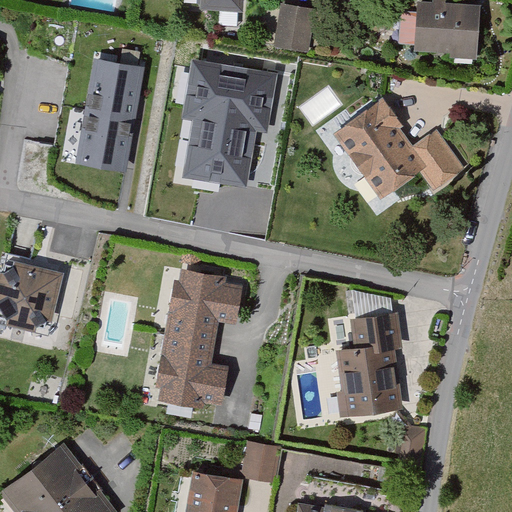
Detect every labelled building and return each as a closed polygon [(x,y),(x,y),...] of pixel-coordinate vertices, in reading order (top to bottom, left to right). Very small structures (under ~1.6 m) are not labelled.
[(204,0),(205,6),(240,8),(239,0),(204,0)] [(314,0),(283,0),(278,39),(309,43),(314,0)] [(483,1),(473,0),(419,0),(416,46),(480,50),(483,1)] [(141,71),(97,63),(79,161),(123,170),(141,71)] [(272,78),(196,65),(187,115),(198,117),(188,174),(242,183),(252,127),(263,129),(272,78)] [(382,100),(336,135),(382,196),(421,167),(435,186),(459,168),(436,137),(415,153),(396,128),(400,125),(382,100)] [(65,274),(2,258),(0,267),(0,324),(49,336),(65,274)] [(228,276),(180,269),(160,402),(189,407),(191,394),(219,398),(224,365),(208,362),(215,318),(238,321),(242,291),(226,289),(228,276)] [(358,352),(342,355),(350,413),(400,406),(391,348),(400,347),(395,316),(354,322),(358,352)] [(409,425),(400,462),(420,467),(428,430),(409,425)] [(117,511),(63,440),(3,485),(23,511),(117,511)] [(248,440),(242,476),(274,481),(280,445),(248,440)] [(193,468),(186,511),(236,511),(242,476),(193,468)] [(364,511),(298,501),(296,511),(364,511)]
